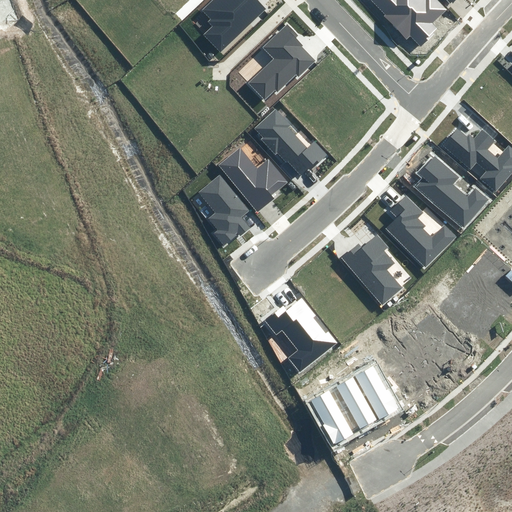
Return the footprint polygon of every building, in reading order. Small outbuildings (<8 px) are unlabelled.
[(213,0),(203,10),(210,17),(208,19),(212,24),(202,34),(219,52),(266,9),(257,0),(213,0)] [(373,0),(387,14),(384,17),(407,40),(411,35),(420,44),(437,28),(433,25),(450,8),(442,0),(373,0)] [(299,37),(288,26),(265,48),(275,59),(250,83),(264,98),(276,86),(280,90),(297,74),(299,76),(315,60),(296,40),(299,37)] [(309,145),(276,111),(257,129),(264,137),(262,140),(275,154),(277,152),(300,176),(309,168),(313,172),(329,157),(313,140),(309,145)] [(457,128),(443,143),(470,167),(476,160),(487,170),(479,179),(495,192),(511,172),(511,149),(507,146),(497,157),(489,150),(498,141),(483,128),(476,136),(471,132),(467,137),(457,128)] [(271,195),(287,182),(268,158),(257,167),(241,147),(219,164),(258,213),(275,200),(271,195)] [(425,179),(419,186),(462,226),(487,199),(477,190),(470,197),(455,183),(459,178),(435,156),(419,174),(425,179)] [(220,175),(199,192),(216,212),(209,218),(218,229),(214,232),(224,245),(238,233),(241,236),(251,228),(242,217),(249,211),(220,175)] [(404,209),(385,229),(425,267),(455,236),(445,227),(435,239),(424,228),(426,226),(417,217),(423,211),(407,196),(399,204),(404,209)] [(360,242),(343,257),(382,304),(402,287),(387,269),(394,263),(385,252),(390,248),(378,234),(363,246),(360,242)] [(287,357),(300,373),(337,344),(303,301),(288,312),(283,305),(265,320),(277,336),(282,332),(296,350),(287,357)] [(374,365),(355,376),(380,418),(398,406),(374,365)] [(352,379),(337,387),(362,429),(376,420),(352,379)] [(328,391),(312,400),(325,423),(322,425),(334,446),(353,435),(328,391)]
